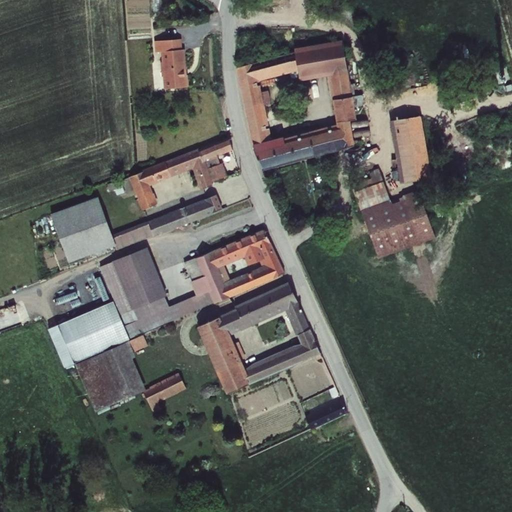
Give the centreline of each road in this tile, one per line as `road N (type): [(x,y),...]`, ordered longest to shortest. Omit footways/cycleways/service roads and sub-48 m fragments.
road 1 (residential): [(388,484),(244,152),(229,66),(232,5)]
road 2 (unknown): [(270,216),(189,251),(154,247),(53,284)]
